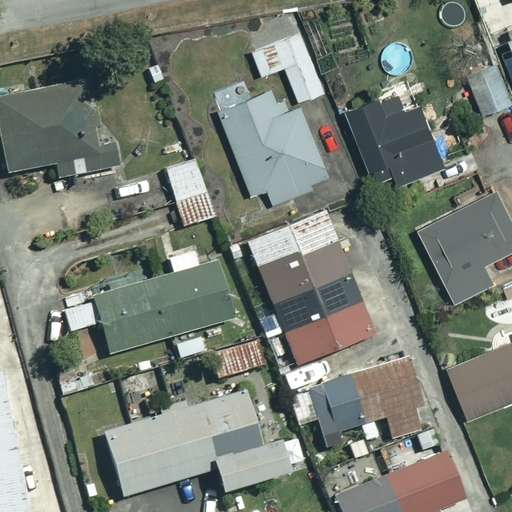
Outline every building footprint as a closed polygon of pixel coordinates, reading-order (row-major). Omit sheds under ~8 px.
[(326,89),(300,23),(252,42),(264,73),(286,64),(300,99),(326,89)] [(511,102),(498,64),(470,75),(484,113),(511,102)] [(449,163),(417,82),(349,110),(377,179),(397,172),(401,182),(449,163)] [(220,107),(254,193),(277,200),(338,176),(329,153),(324,156),(304,105),(290,110),(280,83),(220,107)] [(100,144),(91,84),(0,97),(0,139),(2,139),(7,176),(48,170),(49,178),(118,168),(114,142),(100,144)] [(213,215),(197,159),(166,168),(177,205),(137,217),(143,236),(213,215)] [(511,205),(503,187),(420,229),(456,301),(497,280),(488,263),(511,250),(511,205)] [(374,334),(324,210),(247,241),(297,365),(374,334)] [(64,309),(70,330),(76,328),(81,349),(107,342),(110,352),(238,320),(222,257),(200,262),(195,245),(167,253),(172,273),(93,293),(95,301),(64,309)] [(182,374),(200,369),(196,355),(206,352),(201,333),(173,341),(182,374)] [(263,365),(256,341),(211,354),(218,377),(263,365)] [(511,401),(511,343),(451,367),(471,417),(511,401)] [(411,359),(308,388),(323,436),(385,419),(388,432),(418,423),(414,409),(424,407),(411,359)] [(0,511),(28,511),(0,361),(0,511)] [(157,389),(153,369),(123,376),(128,396),(157,389)] [(263,445),(247,390),(105,432),(124,495),(217,468),(224,491),(293,471),(292,465),(305,461),(297,436),(263,445)] [(471,511),(447,451),(336,495),(342,511),(471,511)]
